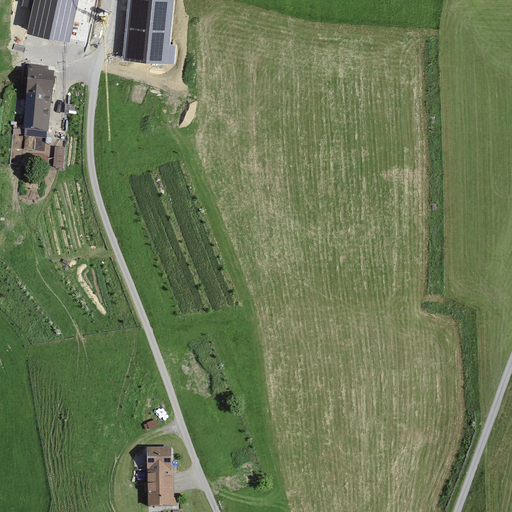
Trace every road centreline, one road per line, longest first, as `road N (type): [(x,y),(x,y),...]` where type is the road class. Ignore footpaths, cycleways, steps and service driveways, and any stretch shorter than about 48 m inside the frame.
road 1 (track): [(221,511),(93,170),(94,95),(116,0)]
road 2 (track): [(511,373),(459,511)]
